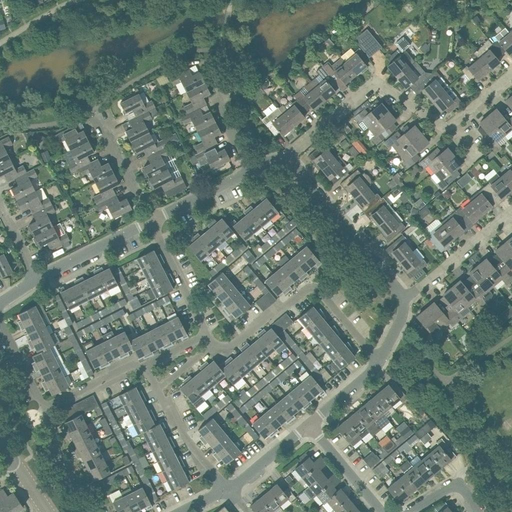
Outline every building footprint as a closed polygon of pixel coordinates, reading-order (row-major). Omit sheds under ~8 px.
[(497,40),(492,44),(488,39),(501,55),(506,51),(509,55),(509,54),(511,50),(511,36),(509,33),(505,28),(494,37),(497,40)] [(382,47),(367,29),(354,40),(369,58),(382,47)] [(388,67),(393,72),(392,72),(396,77),(409,67),(415,62),(405,50),(410,45),(403,37),(395,44),(399,49),(397,50),(387,59),(391,63),(387,66),(388,67)] [(488,39),(483,43),(484,44),(473,53),(478,59),(489,71),(493,67),(498,62),(499,63),(499,62),(496,59),(501,55),(488,39)] [(352,49),(342,58),(345,62),(355,75),(360,71),(360,70),(365,66),(365,67),(366,66),(363,63),(368,59),(360,49),(359,48),(354,52),(352,49)] [(342,58),(332,66),(327,62),(322,67),(339,87),(344,84),(345,84),(344,83),(350,79),(355,75),(345,62),(342,58)] [(478,80),(478,79),(483,75),(484,75),(489,71),(478,59),(467,68),(466,66),(461,70),(470,81),(475,77),(478,80)] [(425,72),(416,61),(415,62),(409,67),(396,77),(400,82),(401,82),(405,87),(405,88),(409,85),(413,90),(422,82),(423,81),(426,78),(423,74),(425,72)] [(339,87),(322,67),(316,72),(323,81),(314,89),(324,101),(329,97),(329,96),(334,92),(335,92),(335,91),(339,87)] [(186,69),(170,78),(173,85),(181,81),(186,92),(204,83),(199,72),(190,77),(186,69)] [(423,91),(423,90),(428,95),(427,96),(431,101),(444,90),(448,86),(436,71),(433,74),(432,73),(426,78),(423,81),(422,82),(426,87),(422,90),(423,91)] [(161,85),(169,81),(167,75),(158,79),(161,85)] [(204,83),(186,92),(192,102),(184,106),(187,113),(187,114),(204,105),(201,99),(210,94),(204,83)] [(301,92),(300,91),(294,96),(297,100),(306,110),(310,106),(313,110),(314,109),(319,104),(319,105),(324,101),(314,89),(309,83),(304,87),(305,89),(301,92)] [(462,102),(448,86),(444,90),(431,101),(435,106),(436,105),(440,111),(440,112),(444,109),(448,113),(458,105),(462,102)] [(136,111),(131,113),(127,115),(130,121),(131,120),(148,112),(155,108),(151,100),(143,104),(138,94),(129,98),(120,103),(126,114),(135,109),(136,111)] [(286,109),(282,105),(278,108),(293,127),(298,123),(298,122),(303,118),(304,118),(301,114),(306,110),(297,100),(292,104),(286,109)] [(354,118),(364,110),(370,104),(367,101),(351,114),(354,118)] [(381,104),(368,114),(364,110),(354,118),(359,123),(362,120),(368,128),(388,112),(381,104)] [(187,113),(180,117),(184,125),(192,121),(197,131),(215,122),(210,111),(200,116),(197,109),(204,106),(204,105),(187,114),(187,113)] [(283,135),(288,130),(288,131),(293,127),(278,108),(277,107),(261,120),(275,136),(280,132),(282,136),(283,135)] [(507,122),(496,109),(487,117),(503,135),(511,128),(511,129),(511,119),(507,122)] [(148,112),(131,120),(135,127),(125,131),(131,142),(149,133),(144,123),(151,119),(148,112)] [(368,128),(375,136),(372,139),(376,144),(396,128),(392,123),(395,120),(388,112),(368,128)] [(485,140),(495,153),(501,148),(495,142),(503,135),(487,117),(479,123),(490,136),(485,140)] [(215,122),(197,131),(202,142),(195,146),(198,153),(215,145),(211,138),(221,133),(215,122)] [(414,126),(411,128),(401,137),(397,132),(387,140),(392,145),(395,142),(401,150),(421,134),(414,126)] [(61,132),(54,136),(57,144),(65,140),(70,150),(88,141),(87,139),(90,138),(86,131),(83,132),(83,131),(73,135),(70,128),(61,132)] [(131,142),(137,153),(146,149),(149,156),(166,147),(179,141),(175,133),(154,144),(149,133),(131,142)] [(401,150),(408,158),(405,161),(409,166),(419,158),(415,153),(428,143),(421,134),(401,150)] [(8,137),(0,140),(0,163),(9,159),(4,148),(12,144),(8,137)] [(366,157),(371,152),(357,138),(352,144),(366,157)] [(70,150),(75,161),(68,164),(72,172),(79,169),(79,168),(88,163),(85,157),(94,152),(93,151),(95,149),(92,142),(89,144),(88,141),(70,150)] [(325,142),(308,157),(312,162),(315,160),(322,169),(333,159),(327,151),(330,148),(325,142)] [(198,153),(195,155),(198,162),(206,158),(212,169),(230,160),(224,149),(215,154),(212,147),(215,145),(198,153)] [(166,147),(149,156),(153,162),(143,167),(149,178),(167,169),(162,159),(169,155),(166,147)] [(436,149),(420,162),(424,168),(427,165),(434,173),(454,157),(447,148),(440,154),(436,149)] [(322,169),(330,178),(327,180),(332,186),(339,179),(349,172),(344,166),(346,165),(339,156),(334,160),(333,159),(322,169)] [(452,181),(448,176),(461,165),(454,157),(434,173),(441,181),(437,184),(441,189),(452,181)] [(0,177),(1,177),(6,174),(10,181),(17,178),(26,173),(26,172),(23,165),(15,169),(9,159),(0,163),(0,177)] [(79,168),(79,169),(82,176),(90,172),(95,183),(113,174),(108,163),(99,167),(95,160),(88,164),(88,163),(79,168)] [(511,162),(511,163),(507,167),(509,170),(500,178),(510,190),(511,188),(511,162)] [(26,173),(17,178),(20,184),(11,189),(17,200),(35,190),(30,180),(37,176),(33,169),(26,172),(26,173)] [(167,191),(165,192),(168,198),(186,188),(182,180),(180,176),(172,180),(167,169),(149,178),(150,180),(148,182),(151,189),(154,187),(155,189),(164,184),(167,191)] [(357,170),(340,184),(344,190),(347,188),(354,196),(366,186),(371,182),(370,181),(371,180),(369,177),(366,174),(365,175),(364,173),(361,175),(357,170)] [(392,178),(393,180),(394,181),(398,178),(400,176),(397,173),(392,178)] [(113,174),(95,183),(101,193),(93,197),(97,204),(113,196),(110,189),(119,185),(118,183),(121,182),(117,174),(114,176),(113,174)] [(466,184),(461,177),(456,181),(461,187),(466,184)] [(403,185),(398,178),(394,181),(400,187),(403,185)] [(500,178),(491,185),(489,182),(483,187),(498,205),(503,200),(501,198),(510,190),(500,178)] [(366,186),(354,196),(362,206),(359,208),(364,213),(381,198),(377,193),(374,196),(366,186)] [(498,205),(483,187),(468,199),(471,202),(481,214),(491,206),(493,209),(498,205)] [(17,200),(22,211),(31,206),(35,213),(51,205),(48,197),(40,201),(35,190),(17,200)] [(127,200),(126,198),(117,203),(113,196),(97,204),(99,209),(100,212),(108,208),(114,218),(131,209),(130,207),(133,206),(129,199),(127,200)] [(260,199),(262,202),(258,205),(270,220),(278,212),(264,196),(260,199)] [(394,211),(383,197),(381,199),(381,198),(364,213),(368,218),(371,216),(378,225),(390,215),(394,211)] [(471,202),(462,209),(460,206),(454,211),(469,229),(475,224),(473,222),(481,214),(471,202)] [(30,226),(27,227),(31,234),(34,233),(35,235),(53,226),(47,216),(55,212),(58,210),(55,204),(52,206),(51,205),(35,213),(38,220),(29,224),(30,226)] [(253,209),(251,207),(247,210),(261,226),(270,220),(258,205),(253,209)] [(425,206),(419,211),(418,214),(422,219),(430,212),(425,206)] [(244,213),(246,215),(241,219),(253,233),(261,226),(247,210),(244,213)] [(469,229),(454,211),(449,215),(452,218),(442,226),(453,238),(462,230),(464,233),(469,229)] [(378,225),(386,234),(383,237),(388,242),(396,236),(405,228),(400,222),(398,224),(390,215),(378,225)] [(217,223),(215,220),(211,223),(225,240),(234,233),(222,218),(217,223)] [(235,220),(230,224),(245,241),(253,233),(241,219),(237,223),(235,220)] [(289,230),(297,224),(293,219),(285,225),(289,230)] [(40,246),(49,242),(53,249),(69,241),(60,223),(53,227),(53,226),(35,235),(36,238),(33,239),(37,246),(39,245),(40,246)] [(207,226),(210,229),(205,233),(217,247),(225,240),(211,223),(207,226)] [(279,231),(283,236),(289,230),(285,225),(279,231)] [(426,235),(441,253),(446,248),(444,246),(453,238),(442,226),(434,233),(431,230),(426,235)] [(288,242),(293,238),(299,233),(296,228),(289,234),(285,238),(288,242)] [(271,238),(275,242),(283,236),(279,231),(271,238)] [(200,236),(198,234),(194,237),(208,254),(217,247),(205,233),(200,236)] [(402,235),(385,250),(391,258),(394,256),(399,262),(411,252),(404,243),(407,241),(402,235)] [(193,243),(188,247),(200,261),(208,254),(194,237),(191,240),(193,243)] [(275,242),(271,238),(265,243),(268,248),(275,242)] [(276,244),(280,249),(286,244),(282,240),(276,244)] [(280,249),(276,244),(270,249),(274,254),(280,249)] [(511,254),(504,244),(495,251),(506,264),(501,268),(511,281),(511,280),(511,254)] [(234,251),(237,255),(244,250),(240,245),(234,251)] [(321,263),(307,246),(298,253),(310,268),(314,264),(317,266),(321,263)] [(257,256),(264,251),(260,247),(254,252),(257,256)] [(156,256),(153,250),(136,258),(141,269),(161,259),(159,254),(156,256)] [(242,255),(245,259),(251,253),(248,250),(242,255)] [(237,255),(234,251),(228,256),(232,260),(237,255)] [(407,271),(405,273),(409,279),(427,264),(422,259),(419,261),(411,252),(399,262),(407,271)] [(260,259),(263,262),(269,257),(266,253),(260,259)] [(310,268),(298,253),(290,260),(301,273),(304,277),(308,274),(305,271),(310,268)] [(0,274),(1,277),(13,272),(4,254),(0,255),(0,274)] [(163,270),(160,265),(163,263),(161,259),(141,269),(146,278),(163,270)] [(218,265),(222,270),(228,264),(224,259),(218,265)] [(263,262),(260,259),(254,264),(257,268),(263,262)] [(501,268),(497,272),(486,259),(477,266),(493,285),(501,279),(506,286),(511,281),(501,268)] [(304,277),(301,273),(290,260),(281,267),(293,281),(298,278),(300,280),(304,277)] [(469,273),(470,275),(472,277),(467,281),(475,290),(486,303),(491,299),(492,297),(492,295),(491,293),(488,289),(493,285),(477,266),(469,273)] [(281,267),(273,274),(287,291),(291,288),(289,285),(293,281),(281,267)] [(104,271),(102,268),(98,270),(108,289),(117,285),(109,268),(104,271)] [(113,270),(118,279),(123,276),(118,268),(113,270)] [(249,278),(254,274),(249,268),(244,272),(249,278)] [(93,272),(95,275),(90,278),(98,294),(108,289),(98,270),(93,272)] [(166,275),(163,270),(146,278),(151,288),(171,278),(169,274),(166,275)] [(207,284),(208,284),(212,289),(209,291),(212,295),(229,281),(222,272),(207,284)] [(254,274),(249,278),(254,283),(259,280),(254,274)] [(264,281),(276,296),(281,291),(283,294),(287,291),(273,274),(264,281)] [(84,281),(83,278),(78,280),(88,299),(98,294),(90,278),(84,281)] [(156,298),(173,290),(170,284),(173,282),(171,278),(151,288),(156,298)] [(74,282),(76,285),(70,288),(79,304),(88,299),(78,280),(74,282)] [(128,288),(128,287),(124,280),(119,283),(123,290),(128,288)] [(236,289),(229,281),(212,295),(215,299),(218,297),(222,301),(236,289)] [(471,294),(460,281),(451,288),(467,307),(472,303),(476,308),(479,306),(480,308),(486,303),(475,290),(471,294)] [(134,284),(128,287),(128,288),(123,290),(128,300),(136,295),(135,294),(138,292),(134,284)] [(264,295),(268,291),(263,285),(259,289),(264,295)] [(65,291),(63,287),(59,290),(68,309),(79,304),(70,288),(65,291)] [(443,295),(444,297),(445,297),(440,301),(449,312),(457,321),(462,317),(463,318),(471,311),(467,307),(451,288),(443,295)] [(226,312),(243,298),(236,289),(222,301),(226,306),(223,308),(226,312)] [(276,300),(269,291),(268,291),(264,295),(272,304),(276,300)] [(128,300),(132,310),(141,306),(136,295),(128,300)] [(267,308),(272,304),(264,295),(260,298),(267,308)] [(58,307),(62,305),(58,296),(53,298),(58,307)] [(161,305),(170,300),(167,296),(158,300),(161,305)] [(236,318),(250,306),(243,298),(226,312),(229,315),(232,313),(236,318)] [(260,298),(255,302),(263,311),(267,308),(260,298)] [(118,309),(124,305),(122,300),(115,303),(118,309)] [(148,305),(150,310),(161,305),(158,300),(148,305)] [(108,314),(118,309),(115,303),(105,308),(108,314)] [(444,316),(434,303),(425,310),(441,329),(449,322),(452,325),(457,321),(449,312),(444,316)] [(150,310),(148,305),(140,309),(143,314),(150,310)] [(35,306),(18,314),(21,320),(18,321),(20,326),(40,316),(35,306)] [(316,311),(312,306),(298,318),(305,327),(322,313),(319,309),(316,311)] [(98,318),(108,314),(105,308),(95,313),(98,318)] [(117,318),(124,314),(122,309),(115,313),(117,318)] [(138,310),(129,315),(131,320),(140,315),(138,310)] [(423,334),(431,343),(436,339),(433,336),(441,329),(425,310),(417,317),(428,330),(423,334)] [(505,312),(498,318),(503,323),(509,318),(505,312)] [(88,323),(98,318),(95,313),(86,318),(88,323)] [(105,318),(107,323),(117,318),(115,313),(105,318)] [(293,322),(292,321),(286,313),(281,317),(288,325),(293,322)] [(323,319),(325,317),(322,313),(305,327),(312,335),(326,323),(323,319)] [(28,334),(45,326),(40,316),(20,326),(22,330),(25,328),(28,334)] [(67,326),(72,323),(69,316),(63,319),(67,326)] [(178,317),(169,321),(168,322),(176,339),(182,336),(183,339),(188,337),(178,317)] [(284,329),(288,325),(281,317),(277,321),(284,329)] [(88,323),(86,318),(75,323),(78,328),(88,323)] [(98,327),(107,323),(105,318),(95,322),(98,327)] [(279,333),(283,330),(284,329),(277,321),(272,324),(279,333)] [(98,327),(95,322),(86,327),(88,332),(98,327)] [(168,322),(158,327),(166,342),(168,346),(172,344),(171,341),(176,339),(168,322)] [(333,326),(330,328),(326,323),(312,335),(319,343),(336,329),(333,326)] [(45,326),(28,334),(31,339),(28,341),(30,345),(49,335),(45,326)] [(168,346),(166,342),(158,327),(149,332),(157,348),(162,346),(164,349),(168,346)] [(68,338),(74,335),(70,328),(65,331),(68,338)] [(266,332),(264,330),(260,333),(274,349),(283,342),(271,328),(266,332)] [(78,338),(85,335),(83,329),(76,332),(78,338)] [(336,335),(339,333),(336,329),(319,343),(326,352),(340,340),(336,335)] [(283,330),(279,333),(284,339),(288,336),(283,330)] [(102,336),(104,342),(105,342),(113,358),(119,355),(120,358),(125,356),(115,337),(112,331),(102,336)] [(125,332),(115,337),(125,356),(129,354),(127,351),(132,348),(133,348),(129,341),(125,332)] [(157,348),(149,332),(139,337),(149,356),(153,354),(152,351),(157,348)] [(257,336),(259,338),(254,342),(266,356),(274,349),(260,333),(257,336)] [(49,347),(54,345),(49,335),(30,345),(32,349),(35,348),(38,353),(49,347)] [(139,337),(129,341),(133,348),(132,348),(137,358),(143,355),(145,358),(149,356),(139,337)] [(73,348),(78,345),(75,338),(70,340),(73,348)] [(347,342),(344,345),(340,340),(326,352),(333,360),(350,346),(347,342)] [(293,351),(298,347),(292,341),(288,345),(293,351)] [(105,342),(104,342),(95,346),(103,361),(105,366),(109,364),(108,361),(113,358),(105,342)] [(250,346),(248,343),(244,346),(258,363),(266,356),(254,342),(250,346)] [(78,357),(83,355),(78,345),(73,348),(78,357)] [(105,366),(103,361),(95,346),(85,352),(94,368),(99,365),(101,368),(105,366)] [(240,350),(242,352),(238,356),(249,370),(258,363),(244,346),(240,350)] [(350,352),(353,350),(350,346),(333,360),(340,369),(354,357),(350,352)] [(38,353),(32,356),(35,361),(32,363),(34,367),(54,357),(49,347),(38,353)] [(298,347),(293,351),(299,357),(303,353),(298,347)] [(289,363),(296,358),(292,354),(286,358),(289,363)] [(83,367),(88,365),(83,355),(78,357),(83,367)] [(238,356),(233,360),(231,357),(227,360),(241,377),(249,370),(238,356)] [(59,367),(54,357),(34,367),(37,371),(40,370),(42,375),(59,367)] [(307,367),(312,364),(307,357),(302,361),(307,367)] [(226,366),(221,370),(226,375),(225,375),(233,384),(241,377),(227,360),(224,364),(226,366)] [(289,367),(293,371),(301,365),(297,360),(289,367)] [(209,365),(207,362),(203,365),(217,382),(225,375),(226,375),(221,370),(214,361),(209,365)] [(275,367),(279,372),(285,367),(281,362),(275,367)] [(312,364),(307,367),(312,373),(317,370),(312,364)] [(88,365),(83,367),(86,374),(91,371),(88,365)] [(199,368),(201,371),(197,375),(209,389),(217,382),(203,365),(199,368)] [(59,367),(42,375),(45,381),(42,382),(44,386),(64,377),(59,367)] [(267,374),(271,379),(279,372),(275,367),(267,374)] [(281,373),(285,378),(293,371),(289,367),(281,373)] [(272,381),(276,385),(285,378),(281,373),(272,381)] [(258,381),(262,386),(271,379),(267,374),(258,381)] [(321,384),(326,380),(321,374),(316,378),(321,384)] [(192,378),(190,376),(186,379),(200,396),(209,389),(197,375),(192,378)] [(325,392),(310,375),(302,382),(314,397),(318,393),(321,396),(325,392)] [(69,387),(64,378),(64,377),(44,386),(46,391),(49,389),(52,395),(69,387)] [(183,382),(185,385),(180,389),(192,403),(196,408),(205,401),(200,396),(186,379),(183,382)] [(250,388),(254,392),(262,386),(258,381),(250,388)] [(264,387),(268,392),(276,385),(272,381),(264,387)] [(314,397),(302,382),(294,389),(308,406),(311,403),(309,400),(314,397)] [(389,386),(388,385),(379,392),(391,406),(400,399),(402,402),(407,398),(394,382),(389,386)] [(138,393),(135,387),(118,395),(124,405),(143,396),(141,391),(138,393)] [(256,394),(260,399),(268,392),(264,387),(256,394)] [(242,394),(246,399),(254,392),(250,388),(242,394)] [(308,406),(294,389),(285,396),(297,410),(302,407),(304,409),(308,406)] [(395,411),(391,406),(379,392),(371,399),(387,418),(395,411)] [(246,399),(242,394),(235,400),(239,405),(246,399)] [(247,401),(251,406),(260,399),(256,394),(247,401)] [(98,406),(97,404),(93,395),(88,398),(93,408),(98,406)] [(145,400),(143,396),(124,405),(129,415),(145,407),(142,401),(145,400)] [(219,401),(223,406),(229,401),(225,396),(219,401)] [(297,410),(285,396),(277,403),(291,420),(295,417),(293,414),(297,410)] [(88,411),(93,408),(88,398),(82,400),(88,411)] [(387,418),(371,399),(362,406),(381,429),(390,422),(387,418)] [(83,413),(88,411),(82,400),(77,403),(83,413)] [(223,406),(219,401),(212,406),(216,411),(223,406)] [(251,406),(247,401),(241,407),(245,411),(251,406)] [(106,414),(111,412),(106,402),(101,404),(106,414)] [(77,416),(81,414),(83,413),(77,403),(72,405),(77,416)] [(231,413),(235,409),(230,403),(226,407),(231,413)] [(291,420),(277,403),(269,410),(281,424),(285,420),(287,423),(291,420)] [(72,419),(77,416),(72,405),(67,408),(72,419)] [(98,406),(93,408),(97,415),(102,413),(98,406)] [(362,406),(354,413),(370,432),(369,432),(373,436),(381,429),(362,406)] [(148,412),(145,407),(129,415),(133,425),(153,415),(151,411),(148,412)] [(72,419),(67,408),(62,411),(67,421),(72,419)] [(213,413),(210,409),(202,416),(206,420),(213,413)] [(281,424),(269,410),(260,417),(275,434),(278,431),(276,428),(281,424)] [(110,425),(116,422),(111,412),(106,414),(110,425)] [(370,432),(354,413),(346,420),(361,439),(369,432),(370,432)] [(67,421),(64,423),(67,428),(64,430),(66,434),(86,424),(81,414),(77,416),(72,419),(67,421)] [(240,424),(244,420),(239,414),(235,418),(240,424)] [(152,421),(155,419),(153,415),(133,425),(138,434),(142,432),(155,426),(152,421)] [(252,424),(264,438),(269,434),(271,437),(275,434),(260,417),(252,424)] [(103,428),(107,426),(104,418),(99,420),(103,428)] [(198,430),(202,435),(199,437),(202,441),(219,427),(212,418),(198,430)] [(431,419),(415,432),(420,439),(436,426),(431,419)] [(244,420),(240,424),(246,430),(250,426),(244,420)] [(337,428),(338,429),(352,446),(361,439),(346,420),(337,428)] [(116,422),(110,425),(114,431),(119,429),(116,422)] [(164,427),(162,422),(155,426),(142,432),(147,442),(164,434),(161,428),(164,427)] [(74,442),(91,434),(86,424),(66,434),(68,439),(71,437),(74,442)] [(107,426),(103,428),(106,435),(111,433),(107,426)] [(411,435),(413,433),(408,426),(399,433),(402,436),(405,440),(411,435)] [(212,447),(226,435),(219,427),(202,441),(205,445),(208,443),(212,447)] [(253,431),(249,434),(254,440),(258,437),(253,431)] [(402,436),(398,440),(392,433),(388,437),(393,443),(396,446),(405,440),(402,436)] [(91,434),(74,442),(77,448),(74,449),(76,454),(96,444),(91,434)] [(120,443),(125,441),(121,434),(116,436),(120,443)] [(167,439),(164,434),(147,442),(152,452),(172,442),(170,437),(167,439)] [(216,458),(233,444),(226,435),(212,447),(216,452),(213,454),(216,458)] [(406,442),(409,445),(417,438),(415,435),(406,442)] [(113,447),(117,445),(113,437),(109,440),(113,447)] [(454,455),(441,439),(436,443),(439,446),(430,453),(442,467),(451,460),(450,458),(454,455)] [(393,443),(391,445),(387,440),(381,446),(384,450),(385,450),(388,453),(396,446),(393,443)] [(125,441),(120,443),(124,451),(128,448),(125,441)] [(171,448),(174,446),(172,442),(152,452),(157,461),(174,453),(171,448)] [(398,449),(401,452),(409,445),(406,442),(398,449)] [(84,462),(100,453),(96,444),(76,454),(78,458),(81,456),(84,462)] [(226,464),(240,452),(233,444),(216,458),(219,461),(222,459),(226,464)] [(132,462),(137,459),(132,449),(127,452),(132,462)] [(389,456),(392,459),(401,452),(398,449),(389,456)] [(385,450),(384,450),(379,455),(381,459),(388,453),(385,450)] [(100,453),(84,462),(86,467),(83,469),(85,473),(105,463),(100,453)] [(176,458),(174,453),(157,461),(162,471),(182,461),(179,457),(176,458)] [(442,467),(430,453),(422,460),(433,474),(442,467)] [(376,455),(374,457),(366,463),(370,468),(380,460),(376,455)] [(125,465),(130,462),(126,456),(121,458),(125,465)] [(392,459),(389,456),(383,461),(386,464),(392,459)] [(313,462),(309,457),(294,469),(302,478),(323,460),(320,457),(313,462)] [(137,459),(132,462),(136,469),(141,466),(137,459)] [(319,469),(326,464),(323,460),(302,478),(309,486),(323,474),(319,469)] [(433,474),(422,460),(413,467),(425,481),(433,474)] [(181,467),(184,465),(182,461),(162,471),(167,481),(183,472),(181,467)] [(388,471),(381,462),(372,470),(379,479),(388,471)] [(110,473),(105,463),(85,473),(88,477),(91,476),(94,481),(110,473)] [(126,475),(133,471),(130,466),(123,470),(126,475)] [(425,481),(413,467),(405,474),(417,488),(425,481)] [(142,481),(147,478),(143,471),(138,474),(142,481)] [(114,481),(121,477),(119,472),(111,475),(114,481)] [(186,478),(183,472),(167,481),(172,491),(192,481),(189,476),(186,478)] [(323,474),(309,486),(303,491),(310,500),(316,495),(337,477),(334,473),(327,479),(323,474)] [(417,488),(405,474),(396,481),(408,495),(417,488)] [(114,481),(111,475),(104,479),(106,484),(114,481)] [(333,486),(340,480),(337,477),(316,495),(323,504),(326,501),(337,492),(337,491),(333,486)] [(147,478),(142,481),(145,488),(150,485),(147,478)] [(396,481),(395,482),(387,488),(399,503),(408,495),(396,481)] [(283,492),(276,484),(268,491),(279,506),(288,499),(290,502),(295,498),(294,496),(287,488),(283,492)] [(152,507),(142,487),(132,492),(141,509),(146,506),(147,509),(152,507)] [(340,488),(337,491),(337,492),(326,501),(333,509),(347,497),(340,488)] [(8,496),(3,489),(0,491),(0,492),(13,511),(15,511),(23,507),(13,493),(8,496)] [(153,491),(148,493),(152,500),(157,498),(153,491)] [(271,511),(279,506),(268,491),(259,498),(270,511),(271,511)] [(0,501),(0,511),(13,511),(0,492),(0,501)] [(132,492),(123,497),(129,511),(135,511),(141,509),(132,492)] [(117,511),(129,511),(123,497),(112,502),(117,511)] [(335,511),(347,511),(355,506),(347,497),(333,509),(335,511)] [(270,511),(259,498),(250,506),(255,511),(270,511)]
